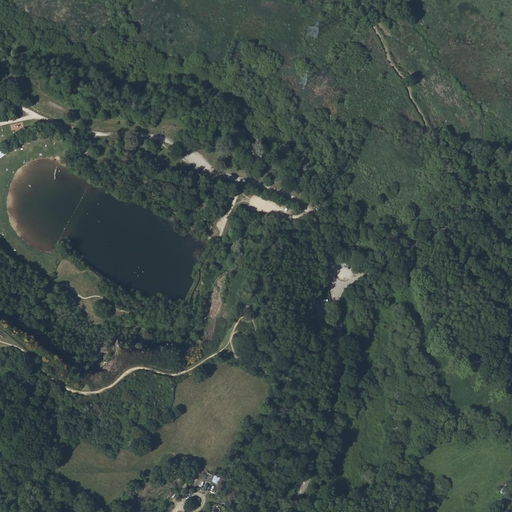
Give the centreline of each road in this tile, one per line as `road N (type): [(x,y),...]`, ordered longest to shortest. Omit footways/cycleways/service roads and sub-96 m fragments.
road 1 (track): [(321,230),(297,197),(206,167),(175,142),(92,133),(36,116)]
road 2 (unclassified): [(286,511),(307,486),(329,422),(340,342),(332,281)]
road 3 (track): [(509,213),(459,224),(380,264)]
